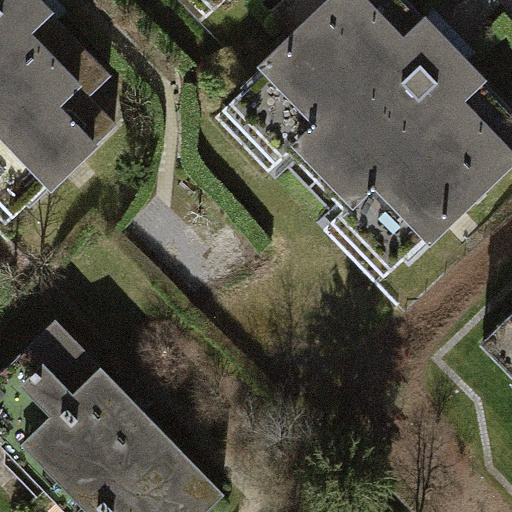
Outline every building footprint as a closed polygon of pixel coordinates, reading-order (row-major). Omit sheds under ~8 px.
[(121,99),(25,0),(0,0),(0,213),(1,214),(121,99)] [(185,0),(201,17),(219,0),(185,0)] [(511,116),(404,0),(330,0),(228,94),(388,268),(511,154),(511,116)] [(511,326),(475,368),(511,401),(511,326)] [(64,330),(0,392),(0,460),(50,511),(211,511),(226,498),(64,330)]
